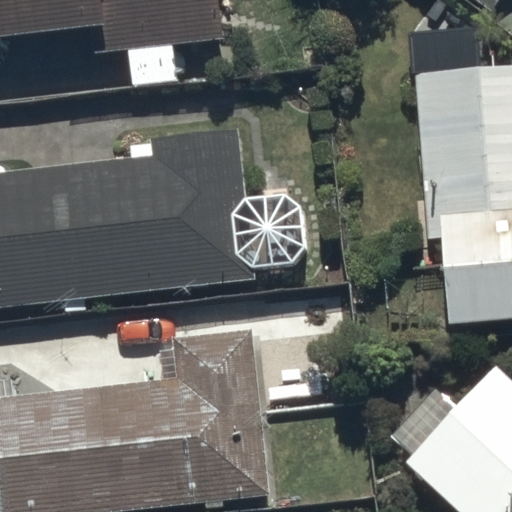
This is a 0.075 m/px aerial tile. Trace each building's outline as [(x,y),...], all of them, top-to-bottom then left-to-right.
[(127,50),(131,82),(175,76),(172,48),(220,43),(214,0),(0,0),(0,37),(88,27),(91,54),(127,50)] [(511,2),(511,0),(461,0),(496,25),(511,2)] [(511,81),(417,86),(426,255),(443,254),(448,346),(511,342),(511,81)] [(156,155),(0,171),(0,305),(259,277),(258,267),(294,263),(306,247),(302,204),(284,191),(244,195),(236,130),(154,139),(156,155)] [(169,336),(174,380),(0,398),(0,511),(133,511),(270,498),(252,327),(169,336)] [(411,473),(406,478),(440,511),(511,511),(511,391),(503,382),(462,424),(440,403),(391,453),(411,473)]
